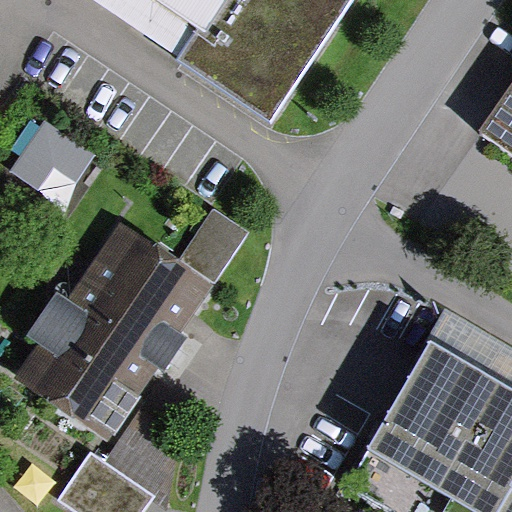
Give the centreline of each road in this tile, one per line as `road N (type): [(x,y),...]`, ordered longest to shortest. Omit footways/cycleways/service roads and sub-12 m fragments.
road 1 (residential): [(324,220),(280,308),(226,511)]
road 2 (residential): [(469,0),(324,220)]
road 3 (residential): [(511,330),(324,220)]
